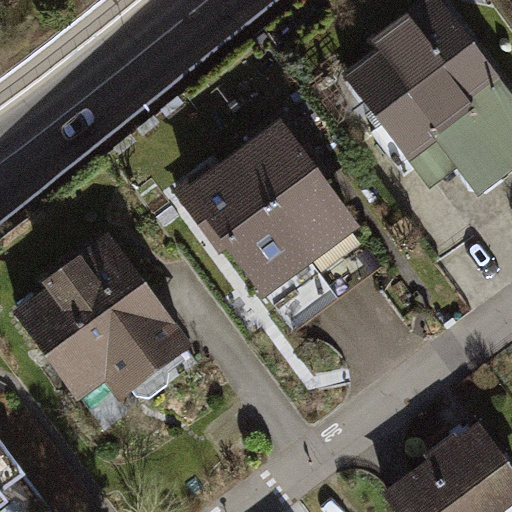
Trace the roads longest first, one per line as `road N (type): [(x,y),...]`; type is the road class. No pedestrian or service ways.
road 1 (residential): [(229,511),(511,307)]
road 2 (secondary): [(0,163),(208,0)]
